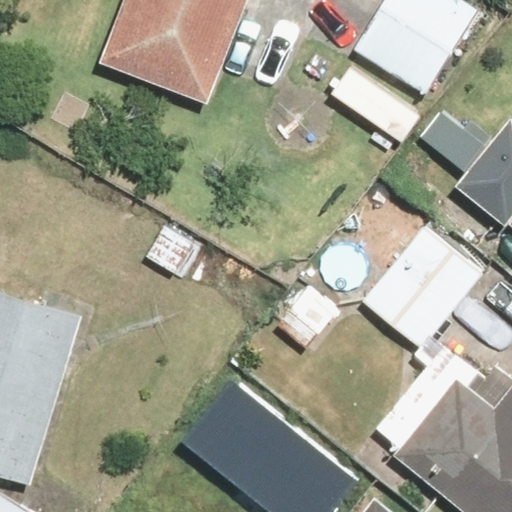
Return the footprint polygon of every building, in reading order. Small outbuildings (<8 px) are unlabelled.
[(216,97),(250,0),(130,0),(109,60),(216,97)] [(483,13),(464,0),(383,0),(352,45),(426,96),(483,13)] [(511,110),(461,174),(511,214),(511,110)] [(484,269),(426,220),(359,299),(416,348),(484,269)] [(81,307),(0,285),(0,464),(36,474),(81,307)] [(402,441),(396,449),(473,511),(511,511),(511,369),(502,361),(492,374),(476,361),(439,368),(388,429),(402,441)] [(405,511),(383,493),(366,511),(405,511)] [(30,511),(0,495),(0,511),(30,511)]
